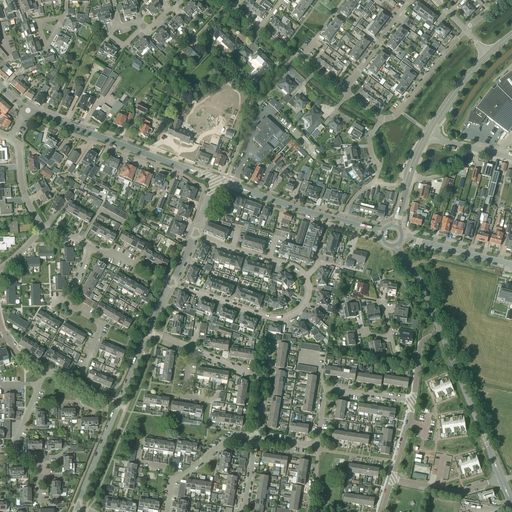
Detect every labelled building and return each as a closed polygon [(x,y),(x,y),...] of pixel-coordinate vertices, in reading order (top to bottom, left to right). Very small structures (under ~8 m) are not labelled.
[(25,13),(33,10),(34,12),(37,11),(36,9),(37,9),(35,4),(32,5),(30,0),(29,0),(22,3),(25,13)] [(132,1),(127,3),(128,6),(131,17),(135,16),(134,15),(137,14),(135,8),(138,7),(136,1),(136,0),(135,0),(132,1)] [(152,2),(149,4),(157,12),(160,9),(159,8),(161,7),(156,2),(157,0),(152,0),(151,1),(152,2)] [(262,1),(262,0),(258,0),(255,4),(250,0),(245,7),(248,10),(249,9),(253,12),(262,1)] [(262,1),(253,12),(257,16),(260,19),(266,11),(261,8),(264,4),(270,8),(272,6),(263,0),(262,0),(262,1)] [(358,4),(352,0),(349,0),(347,3),(354,8),(356,10),(359,5),(358,4)] [(468,18),(475,11),(473,10),(479,5),(481,7),(483,5),(478,0),(476,2),(472,6),(463,14),(466,17),(467,16),(468,18)] [(297,5),(306,11),(309,7),(303,2),(301,1),(297,5)] [(364,9),(365,9),(367,11),(373,3),(370,1),(364,9)] [(186,6),(194,13),(196,11),(197,12),(201,12),(202,13),(205,10),(198,3),(195,6),(191,2),(189,4),(189,3),(186,6)] [(460,11),(463,14),(472,6),(468,2),(467,3),(467,2),(460,9),(461,10),(460,11)] [(13,13),(17,12),(14,3),(7,6),(10,14),(6,16),(8,21),(11,20),(15,19),(13,13)] [(347,3),(344,8),(351,13),(354,8),(347,3)] [(417,16),(423,7),(418,3),(413,10),(412,12),(417,16)] [(143,7),(140,9),(145,13),(147,11),(152,16),(154,14),(154,15),(157,12),(149,4),(147,7),(146,6),(144,8),(143,7)] [(123,11),(124,18),(127,17),(127,18),(131,17),(128,6),(125,7),(125,6),(122,7),(121,5),(118,6),(120,12),(123,11)] [(306,11),(297,5),(294,9),(296,11),(302,16),(302,15),(306,11)] [(191,16),(194,13),(186,6),(183,8),(184,9),(182,11),(187,16),(185,18),(189,22),(191,20),(190,19),(192,16),(191,16)] [(428,10),(423,7),(417,16),(422,19),(428,10)] [(106,12),(103,13),(106,24),(109,23),(109,22),(111,21),(110,15),(113,14),(111,8),(108,8),(108,11),(105,11),(106,12)] [(340,13),(347,18),(351,13),(344,8),(340,13)] [(106,24),(103,13),(102,10),(93,13),(94,19),(97,18),(99,25),(101,24),(102,25),(106,24)] [(428,10),(422,19),(426,22),(432,14),(428,10)] [(292,16),(294,17),(292,19),(295,21),(297,20),(299,21),(302,16),(302,15),(302,16),(296,11),(292,16)] [(387,16),(388,15),(383,11),(378,18),(385,23),(389,18),(387,16)] [(437,18),(432,14),(426,22),(426,23),(430,27),(432,24),(437,18)] [(70,30),(73,31),(78,23),(82,25),(85,20),(85,16),(78,15),(76,15),(76,19),(75,21),(72,19),(71,21),(68,20),(64,27),(67,28),(67,29),(67,30),(68,31),(70,30)] [(175,17),(172,20),(180,27),(182,25),(183,26),(185,24),(186,25),(189,23),(184,19),(182,21),(177,16),(175,18),(175,17)] [(281,23),(273,17),(269,23),(272,25),(270,26),(274,29),(274,28),(278,32),(287,20),(284,18),(281,23)] [(376,17),(373,21),(382,27),(385,23),(378,18),(376,17)] [(408,17),(403,24),(408,27),(410,25),(413,21),(408,17)] [(339,28),(343,23),(336,18),(333,23),(339,28)] [(170,23),(168,25),(173,30),(171,32),(175,36),(177,34),(179,33),(179,32),(179,33),(182,30),(179,28),(180,27),(172,20),(169,22),(170,23)] [(287,20),(278,32),(283,35),(282,35),(286,38),(287,36),(289,38),(294,32),(291,30),(290,30),(291,29),(290,24),(289,23),(290,22),(287,20)] [(378,32),(382,27),(372,21),(369,25),(378,32)] [(23,33),(33,29),(32,26),(31,26),(30,24),(27,25),(26,22),(14,26),(16,30),(22,28),(23,33)] [(328,26),(329,27),(338,34),(341,29),(339,28),(333,23),(331,24),(330,24),(328,26)] [(435,31),(440,35),(446,26),(443,24),(442,25),(440,24),(435,31)] [(234,53),(241,45),(237,41),(235,42),(224,32),(225,31),(219,25),(210,34),(216,40),(220,43),(223,40),(230,47),(229,49),(234,53)] [(378,32),(369,25),(365,30),(368,32),(374,37),(378,32)] [(440,35),(438,37),(442,41),(444,38),(445,39),(450,31),(448,30),(449,29),(446,26),(445,28),(440,35)] [(329,27),(326,32),(334,38),(338,34),(329,27)] [(401,27),(397,32),(404,37),(406,38),(410,33),(408,32),(401,27)] [(370,43),(364,38),(365,36),(356,28),(354,31),(361,37),(360,38),(360,39),(362,40),(360,43),(366,48),(370,43)] [(23,33),(26,41),(32,39),(31,36),(34,35),(34,33),(34,32),(33,29),(23,33)] [(158,34),(166,42),(167,43),(169,42),(170,42),(174,37),(170,33),(168,35),(163,30),(161,32),(161,31),(158,34)] [(334,38),(326,32),(322,37),(327,40),(325,43),(329,45),(334,38)] [(397,32),(394,36),(402,43),(404,41),(402,40),(404,37),(397,32)] [(66,45),(69,40),(71,41),(73,38),(67,34),(66,37),(63,36),(61,39),(58,37),(55,43),(61,47),(63,44),(66,45)] [(166,42),(158,34),(155,37),(156,37),(154,39),(159,44),(157,46),(161,51),(163,48),(162,47),(164,44),(163,44),(166,42)] [(394,36),(390,41),(398,47),(399,47),(398,47),(401,44),(402,45),(403,44),(402,43),(394,36)] [(140,39),(137,42),(147,52),(152,47),(155,51),(158,48),(150,40),(147,43),(143,38),(141,40),(140,39)] [(33,42),(32,39),(26,41),(29,50),(39,46),(38,43),(37,43),(36,41),(33,42)] [(398,47),(390,41),(386,46),(393,51),(395,52),(399,48),(398,48),(398,47)] [(436,50),(438,47),(440,45),(435,41),(431,46),(436,50)] [(147,52),(137,42),(135,44),(135,45),(134,47),(138,52),(136,54),(141,58),(147,52)] [(358,42),(355,47),(356,47),(363,52),(366,48),(360,43),(358,42)] [(101,48),(97,54),(106,59),(108,55),(113,46),(110,44),(109,45),(107,43),(103,49),(101,48)] [(37,54),(40,52),(40,50),(39,46),(29,50),(30,54),(25,56),(19,59),(19,60),(20,62),(33,58),(34,60),(36,60),(36,59),(36,57),(38,56),(37,54)] [(116,48),(113,46),(108,55),(110,57),(109,59),(109,60),(111,62),(111,61),(112,61),(114,63),(117,57),(115,56),(118,50),(116,49),(116,48)] [(187,46),(182,51),(188,57),(190,56),(197,62),(203,56),(194,47),(191,50),(187,46)] [(431,57),(434,52),(428,47),(426,46),(422,50),(431,57)] [(359,57),(363,52),(356,47),(355,47),(352,51),(359,57)] [(244,48),(240,53),(246,59),(249,56),(252,59),(253,58),(259,64),(263,67),(258,73),(257,72),(256,71),(252,75),(253,76),(252,77),(258,84),(263,79),(261,77),(264,75),(263,74),(267,70),(267,71),(271,67),(272,67),(273,65),(273,64),(272,63),(271,63),(268,60),(258,51),(256,53),(255,52),(252,56),(250,55),(251,54),(244,48)] [(181,60),(185,56),(179,50),(175,54),(181,60)] [(359,57),(352,51),(350,50),(347,54),(348,56),(349,57),(356,62),(359,57)] [(427,62),(431,57),(422,50),(422,51),(419,55),(427,62)] [(385,62),(389,57),(382,52),(378,57),(385,62)] [(323,53),(321,56),(320,56),(316,62),(322,66),(328,57),(323,53)] [(52,64),(57,62),(56,56),(53,57),(52,54),(42,58),(45,64),(51,62),(52,64)] [(424,66),(427,62),(419,55),(415,60),(424,66)] [(333,61),(328,57),(322,66),(326,69),(333,61)] [(385,62),(378,57),(375,61),(382,66),(384,68),(385,66),(383,65),(385,62)] [(33,58),(20,62),(22,67),(23,67),(32,63),(35,62),(34,60),(33,58)] [(404,59),(402,61),(407,65),(408,66),(412,69),(414,66),(420,71),(424,66),(415,60),(412,65),(409,63),(404,59)] [(139,71),(142,65),(135,60),(132,66),(139,71)] [(326,69),(331,73),(338,64),(333,61),(326,69)] [(382,66),(375,61),(372,66),(378,71),(382,66)] [(401,62),(399,65),(407,71),(404,76),(405,77),(412,82),(416,77),(410,73),(412,70),(401,62)] [(343,68),(338,64),(331,73),(337,77),(341,71),(340,71),(343,68)] [(370,77),(377,81),(379,78),(377,76),(377,75),(376,74),(378,71),(372,66),(368,71),(372,74),(370,77)] [(0,76),(2,78),(8,71),(5,68),(5,67),(5,68),(1,71),(0,70),(0,76)] [(100,90),(111,71),(105,68),(94,87),(100,90)] [(5,81),(12,74),(8,71),(2,78),(5,81)] [(288,74),(297,83),(301,79),(291,71),(288,74)] [(511,71),(499,81),(500,83),(497,87),(511,102),(511,71)] [(55,76),(50,80),(53,81),(52,83),(56,84),(58,78),(58,77),(55,76)] [(409,87),(412,82),(405,77),(403,76),(400,80),(409,87)] [(9,84),(15,88),(20,83),(22,81),(24,79),(22,77),(16,80),(14,82),(12,81),(9,84)] [(289,95),(296,87),(286,77),(279,85),(277,87),(277,88),(280,91),(282,91),(283,89),(289,95)] [(20,83),(15,88),(19,92),(26,83),(25,82),(26,81),(24,79),(22,81),(20,83)] [(409,87),(400,80),(399,82),(400,83),(398,86),(405,91),(409,87)] [(26,83),(19,92),(22,95),(28,89),(26,87),(28,85),(26,83)] [(61,85),(57,83),(56,84),(55,84),(52,91),(53,91),(55,92),(54,94),(49,104),(52,106),(52,107),(54,108),(54,107),(55,107),(59,97),(60,94),(58,93),(61,87),(60,86),(61,85)] [(45,85),(42,90),(35,100),(34,102),(35,103),(36,104),(37,104),(41,106),(46,98),(45,97),(46,95),(45,95),(49,88),(45,85)] [(83,89),(84,87),(80,85),(74,96),(79,98),(83,89)] [(103,88),(98,94),(104,98),(110,89),(104,85),(102,88),(103,88)] [(359,94),(365,98),(371,89),(366,86),(364,89),(363,88),(359,94)] [(405,91),(398,86),(395,91),(401,96),(405,91)] [(486,117),(495,124),(508,134),(511,128),(511,102),(497,87),(493,91),(491,89),(476,109),(477,110),(474,114),(471,113),(468,123),(479,126),(483,121),(484,122),(483,123),(486,124),(487,120),(485,119),(486,117)] [(35,100),(42,90),(39,88),(36,92),(31,89),(29,91),(25,97),(31,101),(33,99),(35,100)] [(365,98),(369,101),(376,93),(371,89),(365,98)] [(67,109),(72,99),(68,97),(71,92),(66,90),(60,100),(63,102),(61,105),(67,109)] [(369,101),(374,105),(381,96),(376,93),(369,101)] [(95,100),(84,94),(77,108),(80,110),(81,111),(83,112),(84,111),(85,112),(87,108),(88,108),(90,104),(92,105),(95,100)] [(278,112),(291,98),(287,95),(282,100),(281,99),(278,103),(273,99),(269,104),(277,111),(278,112)] [(300,95),(295,100),(293,98),(288,103),(293,108),(296,104),(302,109),(308,103),(300,95)] [(383,103),(386,100),(381,96),(374,105),(380,109),(384,104),(383,103)] [(92,117),(91,117),(101,124),(107,116),(109,114),(112,116),(114,114),(115,115),(123,106),(121,104),(117,101),(111,110),(103,105),(100,109),(101,109),(98,113),(95,112),(92,117)] [(136,110),(145,115),(148,108),(139,103),(136,110)] [(6,114),(10,109),(6,105),(1,110),(6,114)] [(304,118),(310,124),(311,125),(307,131),(308,132),(306,134),(304,132),(302,134),(307,138),(311,134),(323,121),(320,118),(322,115),(313,107),(312,109),(304,118)] [(297,121),(302,115),(299,112),(294,118),(297,121)] [(9,122),(11,120),(5,115),(0,120),(0,127),(0,128),(1,126),(7,129),(10,123),(9,122)] [(126,118),(118,115),(115,121),(114,121),(113,124),(114,124),(119,127),(121,128),(122,128),(126,118)] [(254,141),(255,141),(262,148),(253,158),(260,164),(273,150),(285,138),(287,136),(267,117),(256,128),(261,132),(254,139),(253,139),(253,140),(253,141),(254,141)] [(329,123),(329,124),(329,125),(331,126),(330,127),(330,128),(332,130),(334,130),(336,132),(337,132),(343,127),(342,125),(335,118),(334,118),(329,123)] [(142,125),(138,134),(139,134),(138,135),(140,136),(141,135),(145,137),(147,138),(149,135),(150,135),(152,132),(151,130),(150,129),(147,128),(150,122),(145,120),(143,125),(142,125)] [(194,141),(190,139),(192,136),(186,134),(187,133),(178,130),(181,122),(176,120),(173,128),(170,127),(167,135),(174,137),(173,138),(180,140),(183,141),(183,142),(189,144),(192,145),(194,141)] [(355,124),(354,124),(352,128),(354,129),(350,135),(353,137),(352,138),(352,139),(352,140),(353,141),(354,141),(355,141),(355,140),(356,139),(359,141),(363,135),(361,134),(364,129),(355,124)] [(317,129),(311,136),(314,139),(321,133),(317,129)] [(45,145),(48,147),(41,156),(48,161),(58,148),(55,146),(57,143),(48,137),(46,140),(47,141),(45,145)] [(288,137),(281,144),(284,147),(291,140),(288,137)] [(292,140),(287,145),(291,149),(295,144),(292,140)] [(333,149),(340,149),(340,146),(338,146),(338,143),(337,141),(336,140),(330,145),(330,148),(333,148),(333,149)] [(203,144),(202,148),(215,152),(214,153),(217,155),(216,160),(215,165),(219,166),(224,151),(224,150),(223,152),(222,152),(219,151),(221,145),(218,143),(217,147),(210,144),(209,146),(203,144)] [(293,148),(298,153),(303,159),(307,155),(301,149),(301,150),(296,145),(293,148)] [(66,157),(70,150),(64,146),(61,151),(60,150),(59,153),(58,154),(55,153),(58,148),(48,161),(46,164),(50,167),(54,162),(59,164),(63,157),(62,157),(63,155),(66,157)] [(356,148),(346,149),(341,150),(342,153),(346,152),(347,156),(357,154),(356,148)] [(73,164),(79,155),(76,153),(74,151),(74,152),(73,151),(67,160),(73,164)] [(224,151),(219,166),(222,167),(223,167),(224,167),(224,164),(224,163),(226,156),(230,157),(232,152),(229,151),(228,152),(224,151)] [(91,153),(89,152),(81,163),(85,166),(87,164),(89,166),(96,155),(92,153),(91,153)] [(201,161),(203,161),(205,155),(198,152),(196,159),(201,161)] [(347,156),(343,156),(343,160),(344,167),(345,170),(352,166),(352,165),(351,162),(353,161),(358,160),(357,154),(347,156)] [(280,161),(283,158),(279,155),(276,159),(272,163),(275,166),(280,161)] [(39,159),(46,164),(48,161),(41,156),(39,159)] [(108,157),(106,162),(104,161),(103,164),(105,165),(105,166),(102,173),(107,175),(108,176),(114,160),(112,159),(112,158),(111,157),(110,156),(109,157),(108,157)] [(28,158),(29,172),(31,171),(31,173),(32,174),(33,174),(34,174),(35,173),(36,172),(36,171),(37,171),(36,157),(28,158)] [(114,160),(108,176),(110,177),(113,169),(116,170),(118,163),(117,163),(117,161),(117,160),(115,159),(115,160),(114,160)] [(126,164),(125,165),(124,165),(121,173),(119,172),(117,177),(124,180),(129,167),(128,167),(129,166),(126,164)] [(495,167),(485,164),(482,175),(492,178),(495,167)] [(67,172),(71,174),(75,167),(72,165),(67,172)] [(343,170),(345,173),(346,174),(354,169),(362,181),(356,186),(359,189),(365,185),(362,181),(372,174),(369,169),(364,172),(359,165),(354,168),(352,166),(345,170),(343,170)] [(89,174),(87,177),(92,180),(93,177),(98,169),(94,166),(89,174)] [(135,169),(133,169),(134,168),(131,166),(130,167),(129,167),(124,180),(131,183),(133,178),(131,177),(135,169)] [(253,172),(255,169),(249,166),(248,170),(246,169),(242,176),(249,180),(253,172)] [(40,174),(49,180),(52,175),(45,170),(46,169),(44,167),(40,174)] [(86,178),(91,169),(87,167),(82,175),(86,178)] [(254,182),(260,169),(257,168),(255,172),(254,172),(250,180),(254,182)] [(258,184),(262,175),(264,171),(260,169),(254,182),(258,184)] [(283,180),(289,174),(285,170),(279,177),(283,180)] [(142,171),(141,172),(140,171),(138,176),(137,176),(133,184),(132,185),(134,186),(134,187),(139,189),(140,187),(145,174),(144,173),(145,172),(142,171)] [(268,188),(271,182),(273,183),(277,175),(270,171),(268,174),(263,186),(268,188)] [(305,175),(303,179),(308,181),(312,172),(310,171),(307,176),(305,175)] [(493,198),(499,174),(494,172),(487,197),(493,198)] [(147,173),(147,174),(145,174),(140,187),(147,190),(149,184),(148,184),(151,176),(150,175),(150,174),(147,173)] [(151,183),(152,185),(154,186),(155,184),(160,186),(158,190),(163,191),(165,186),(166,187),(167,185),(166,183),(163,182),(165,178),(164,177),(163,177),(162,176),(161,176),(160,176),(157,175),(156,178),(156,177),(155,180),(153,180),(151,183)] [(445,178),(441,190),(446,192),(450,180),(445,178)] [(288,184),(286,190),(292,192),(295,186),(291,185),(293,180),(290,179),(288,184)] [(304,196),(311,198),(314,188),(307,185),(308,182),(304,181),(300,191),(305,193),(304,196)] [(41,190),(42,193),(49,189),(47,186),(47,187),(45,184),(43,186),(41,182),(34,186),(37,192),(41,190)] [(314,188),(311,198),(317,201),(320,193),(323,195),(325,188),(321,187),(316,185),(314,188)] [(426,200),(429,187),(423,185),(420,198),(426,200)] [(185,187),(183,192),(193,196),(195,190),(189,188),(190,187),(186,186),(186,187),(185,187)] [(0,202),(5,202),(5,199),(11,198),(11,192),(10,192),(10,189),(0,189),(0,202)] [(50,192),(49,189),(42,193),(44,195),(40,198),(44,204),(51,199),(48,193),(50,192)] [(324,198),(324,199),(328,200),(327,204),(333,205),(336,195),(331,193),(331,191),(327,190),(324,198)] [(193,196),(183,192),(180,191),(178,196),(180,197),(179,200),(185,203),(186,199),(191,201),(193,196)] [(58,198),(51,208),(52,209),(53,210),(55,212),(56,211),(57,212),(64,202),(65,200),(68,202),(73,196),(68,192),(63,199),(62,200),(58,198)] [(390,193),(387,192),(386,193),(385,200),(388,200),(395,202),(397,194),(395,193),(395,194),(390,193)] [(344,204),(349,196),(343,194),(342,196),(336,195),(333,205),(339,207),(340,203),(344,204)] [(229,209),(237,211),(241,199),(236,198),(234,202),(231,202),(229,209)] [(165,205),(166,201),(161,199),(157,209),(163,211),(165,205)] [(240,210),(241,208),(243,209),(245,201),(241,199),(237,211),(236,215),(239,216),(241,211),(240,210)] [(178,205),(176,210),(178,210),(188,214),(190,215),(191,212),(190,211),(191,209),(184,206),(185,203),(179,200),(177,204),(178,205)] [(68,202),(64,208),(67,210),(66,212),(72,215),(76,208),(77,205),(69,201),(68,202)] [(249,211),(252,203),(247,201),(244,209),(245,210),(244,213),(248,215),(249,211)] [(5,205),(5,202),(0,202),(0,211),(0,215),(12,214),(12,211),(11,205),(5,205)] [(257,205),(252,203),(249,211),(248,215),(253,216),(257,205)] [(417,212),(418,205),(412,203),(410,211),(414,212),(413,215),(411,223),(415,225),(417,216),(415,216),(416,212),(417,212)] [(257,205),(253,216),(253,217),(257,218),(262,206),(257,205)] [(379,206),(378,209),(376,217),(383,218),(385,211),(384,211),(385,207),(379,206)] [(81,211),(76,208),(72,215),(77,218),(81,211)] [(258,225),(257,230),(259,231),(261,226),(264,218),(267,219),(268,217),(269,217),(271,214),(269,213),(270,209),(265,208),(261,217),(258,225)] [(174,219),(180,221),(182,218),(186,220),(188,214),(178,210),(176,215),(175,215),(174,219)] [(417,212),(416,212),(415,216),(417,216),(415,225),(421,226),(423,219),(426,219),(427,215),(422,214),(422,212),(417,210),(417,212)] [(77,218),(83,221),(87,214),(81,211),(77,218)] [(88,224),(92,217),(87,214),(83,221),(88,224)] [(294,221),(295,218),(284,214),(283,219),(284,219),(282,223),(288,225),(289,221),(291,222),(291,220),(294,221)] [(453,226),(451,234),(452,234),(452,235),(454,235),(456,235),(458,227),(460,222),(461,217),(461,216),(458,215),(457,221),(454,221),(453,226)] [(498,246),(500,246),(502,238),(503,234),(501,234),(504,222),(501,221),(502,215),(500,224),(499,227),(499,226),(495,245),(496,245),(496,246),(498,246)] [(439,222),(440,222),(441,218),(433,216),(431,224),(432,224),(431,229),(434,230),(435,230),(436,230),(437,230),(439,222)] [(448,233),(450,225),(451,221),(446,220),(447,218),(443,217),(442,223),(443,223),(442,227),(443,227),(441,231),(448,233)] [(461,217),(460,222),(456,235),(458,236),(460,237),(461,236),(462,236),(465,225),(463,224),(465,218),(461,217)] [(481,241),(487,219),(487,218),(484,217),(483,224),(482,224),(481,230),(480,230),(480,233),(478,233),(476,240),(481,241)] [(180,221),(174,219),(172,218),(171,222),(170,221),(168,227),(182,232),(184,227),(179,225),(180,221)] [(488,235),(488,232),(487,231),(489,225),(490,225),(491,219),(487,219),(481,241),(486,243),(488,235)] [(295,244),(301,246),(308,222),(302,221),(295,244)] [(102,237),(107,240),(117,224),(113,222),(112,225),(114,226),(111,233),(106,230),(102,237)] [(470,239),(471,239),(474,225),(471,224),(471,223),(468,222),(465,233),(466,234),(465,237),(468,238),(468,239),(469,239),(470,239)] [(17,223),(9,223),(10,234),(9,235),(9,237),(15,236),(15,234),(18,234),(17,223)] [(91,231),(96,234),(101,227),(95,224),(91,231)] [(112,243),(117,236),(113,234),(114,232),(115,233),(120,225),(118,225),(117,224),(107,240),(112,243)] [(282,243),(278,255),(285,257),(285,258),(289,259),(289,258),(306,263),(307,266),(314,263),(312,260),(314,253),(316,253),(317,249),(316,248),(319,237),(321,237),(323,230),(317,228),(317,226),(310,224),(308,233),(309,233),(304,252),(292,248),(293,246),(282,243)] [(494,245),(495,245),(499,226),(496,226),(495,230),(496,230),(495,236),(492,236),(490,244),(492,244),(492,245),(494,245)] [(96,234),(102,237),(106,230),(101,227),(96,234)] [(175,236),(180,237),(182,232),(168,227),(165,236),(173,239),(175,236)] [(119,240),(125,243),(129,235),(124,232),(119,240)] [(330,234),(328,240),(338,242),(339,236),(331,233),(330,234)] [(125,243),(130,246),(134,238),(129,235),(125,243)] [(0,250),(6,250),(6,248),(10,248),(10,245),(14,245),(14,238),(10,238),(0,237),(0,250)] [(130,246),(136,249),(140,241),(134,238),(130,246)] [(141,252),(145,244),(140,241),(136,249),(141,252)] [(201,244),(198,252),(207,255),(208,255),(207,255),(209,256),(210,253),(208,252),(209,248),(205,247),(205,246),(201,244)] [(153,253),(149,261),(154,264),(158,256),(159,254),(155,252),(156,250),(155,249),(153,253)] [(143,258),(149,261),(153,253),(147,250),(143,258)] [(323,255),(333,258),(335,253),(325,250),(323,255)] [(205,263),(207,255),(208,255),(207,255),(198,252),(197,255),(196,255),(194,259),(203,262),(205,263)] [(216,254),(214,261),(214,262),(219,263),(222,253),(217,252),(216,254)] [(364,263),(367,254),(365,254),(362,253),(362,254),(359,254),(360,253),(354,252),(353,258),(348,257),(345,266),(353,268),(354,261),(357,262),(357,261),(364,263)] [(218,265),(224,267),(224,265),(227,256),(222,254),(222,253),(219,263),(218,265)] [(163,259),(158,256),(154,264),(159,267),(163,259)] [(235,268),(234,270),(240,272),(241,269),(240,269),(243,260),(238,258),(237,258),(237,259),(235,268)] [(169,262),(163,259),(159,267),(165,270),(169,262)] [(242,273),(248,274),(248,272),(251,262),(245,261),(242,273)] [(99,262),(96,268),(103,272),(110,276),(113,278),(114,275),(111,273),(104,269),(106,267),(99,262)] [(272,267),(267,266),(264,276),(263,278),(269,279),(269,280),(272,281),(273,274),(270,274),(272,267)] [(188,274),(199,279),(200,280),(201,277),(199,276),(201,271),(199,270),(199,271),(191,267),(189,271),(190,271),(188,274)] [(96,268),(92,273),(100,277),(103,272),(96,268)] [(325,271),(322,269),(320,273),(318,273),(317,277),(328,279),(333,269),(327,268),(325,271)] [(92,273),(89,278),(97,283),(100,277),(92,273)] [(118,284),(123,276),(117,273),(113,281),(118,284)] [(276,275),(275,282),(276,282),(282,284),(288,276),(285,273),(284,274),(280,273),(278,276),(276,275)] [(188,274),(185,282),(189,284),(190,283),(194,284),(196,285),(199,279),(188,274)] [(118,284),(117,286),(122,289),(124,287),(128,280),(123,276),(118,284)] [(292,278),(288,276),(282,284),(283,283),(287,288),(294,283),(291,280),(292,278)] [(328,280),(328,279),(317,277),(316,281),(318,282),(318,286),(326,286),(326,279),(328,280)] [(89,278),(86,284),(93,288),(97,283),(89,278)] [(210,290),(213,280),(208,278),(208,279),(206,285),(205,288),(210,290)] [(124,287),(122,289),(127,292),(128,292),(129,290),(133,283),(128,280),(124,287)] [(219,282),(213,280),(210,290),(211,289),(215,291),(219,282)] [(224,284),(219,282),(215,291),(220,293),(224,284)] [(396,293),(397,285),(392,285),(392,283),(384,282),(383,289),(387,289),(386,292),(396,293)] [(511,284),(503,282),(500,293),(510,296),(511,288),(511,284)] [(129,290),(128,292),(133,295),(134,293),(138,286),(133,283),(129,290)] [(86,284),(83,289),(90,293),(93,288),(86,284)] [(229,285),(224,284),(220,293),(225,294),(225,295),(229,285)] [(366,289),(367,286),(358,284),(356,292),(353,292),(352,297),(360,299),(361,296),(364,296),(365,289),(366,289)] [(229,285),(225,295),(231,297),(234,287),(229,285)] [(134,293),(139,296),(144,289),(138,286),(134,293)] [(239,300),(240,299),(239,299),(243,290),(237,288),(234,298),(239,300)] [(84,297),(86,298),(87,299),(90,293),(83,289),(80,294),(81,295),(84,297)] [(148,294),(149,292),(144,289),(139,296),(137,301),(139,302),(141,300),(145,302),(147,303),(148,301),(152,296),(148,294)] [(239,299),(240,299),(245,301),(248,292),(243,290),(239,299)] [(180,292),(177,300),(185,303),(186,301),(188,302),(190,298),(188,297),(184,295),(184,294),(180,292)] [(245,301),(250,303),(254,292),(253,292),(253,294),(248,292),(245,301)] [(254,305),(254,306),(259,294),(254,292),(250,303),(255,305),(254,305)] [(317,295),(316,298),(328,300),(329,294),(319,292),(318,296),(317,295)] [(265,302),(267,296),(264,295),(264,296),(259,294),(254,306),(260,307),(262,301),(265,302)] [(282,296),(276,299),(277,301),(278,309),(283,309),(282,307),(286,305),(282,296)] [(328,300),(316,298),(316,301),(317,301),(316,305),(327,306),(328,300)] [(185,303),(177,300),(175,302),(174,302),(172,306),(181,310),(184,303),(185,304),(185,303)] [(274,310),(278,309),(277,301),(270,300),(269,308),(274,308),(274,310)] [(191,316),(194,317),(196,311),(204,313),(207,304),(204,303),(205,302),(200,301),(197,308),(194,307),(193,310),(191,316)] [(96,311),(101,314),(105,307),(100,303),(96,311)] [(207,304),(204,313),(204,314),(205,312),(212,314),(215,306),(210,304),(210,305),(207,304)] [(357,304),(342,306),(342,309),(344,308),(346,319),(356,317),(355,312),(359,311),(357,304)] [(380,317),(380,319),(379,308),(375,309),(374,305),(366,306),(369,321),(369,319),(380,317)] [(393,321),(394,318),(407,320),(406,323),(408,309),(400,308),(401,306),(395,306),(393,321)] [(101,314),(106,317),(110,310),(105,307),(101,314)] [(218,317),(226,319),(228,312),(226,311),(226,310),(221,308),(218,317)] [(106,317),(111,320),(116,313),(110,310),(106,317)] [(320,321),(324,316),(316,310),(314,313),(313,312),(311,314),(320,321)] [(39,311),(35,319),(38,320),(36,323),(38,325),(40,322),(45,315),(39,311)] [(231,313),(228,312),(226,319),(233,322),(236,313),(232,312),(231,313)] [(111,320),(117,323),(121,316),(116,313),(111,320)] [(13,325),(18,316),(16,315),(15,316),(11,314),(7,321),(13,325)] [(310,317),(308,320),(316,326),(319,328),(323,324),(320,321),(311,314),(309,316),(310,317)] [(40,322),(46,325),(50,318),(45,315),(40,322)] [(13,325),(19,328),(23,321),(19,319),(20,317),(18,316),(13,325)] [(121,316),(117,323),(122,326),(126,319),(121,316)] [(243,316),(240,324),(244,326),(243,328),(246,329),(247,327),(250,319),(247,318),(247,317),(243,316)] [(46,325),(51,328),(55,321),(50,318),(46,325)] [(126,319),(122,326),(127,329),(132,322),(126,319)] [(253,320),(250,319),(247,327),(246,329),(253,331),(254,329),(257,321),(253,319),(253,320)] [(27,323),(23,321),(19,328),(25,332),(30,323),(28,322),(27,323)] [(56,331),(60,324),(55,321),(51,328),(56,331)] [(297,325),(302,335),(303,338),(309,335),(308,333),(304,323),(301,325),(300,323),(297,325)] [(60,331),(66,334),(70,327),(65,324),(60,331)] [(270,332),(270,333),(280,334),(281,328),(278,327),(278,326),(274,325),(273,327),(270,326),(270,327),(269,327),(268,332),(270,332)] [(293,329),(290,330),(293,336),(295,335),(296,338),(302,335),(297,325),(295,326),(295,327),(292,328),(293,329)] [(66,334),(71,337),(75,330),(70,327),(66,334)] [(315,328),(313,330),(317,336),(317,335),(320,339),(322,342),(325,338),(319,334),(315,328)] [(398,344),(399,344),(399,340),(412,342),(411,345),(412,345),(414,332),(410,331),(399,329),(398,333),(401,334),(401,335),(400,335),(398,344)] [(71,337),(76,340),(81,333),(75,330),(71,337)] [(313,330),(310,332),(314,337),(313,338),(317,343),(320,340),(317,336),(313,330)] [(356,347),(355,343),(354,338),(355,338),(354,331),(347,333),(347,336),(345,336),(346,347),(348,347),(352,346),(352,347),(356,347)] [(82,344),(86,336),(81,333),(76,340),(82,344)] [(24,349),(29,342),(23,338),(19,345),(22,348),(24,349)] [(26,350),(30,352),(34,345),(29,342),(24,349),(26,350)] [(102,342),(99,350),(102,351),(100,354),(103,355),(104,352),(105,352),(108,345),(102,342)] [(380,342),(369,343),(370,347),(372,347),(373,350),(374,349),(375,356),(380,355),(380,356),(383,355),(382,352),(382,350),(385,350),(384,344),(380,345),(380,342)] [(35,355),(39,348),(34,345),(30,352),(33,354),(35,355)] [(41,345),(39,348),(35,355),(36,357),(37,357),(39,359),(40,358),(43,354),(44,354),(45,352),(44,351),(41,349),(43,346),(41,345)] [(105,352),(110,355),(114,347),(108,345),(105,352)] [(238,347),(232,346),(230,357),(234,357),(234,358),(237,358),(238,350),(238,347)] [(116,357),(119,350),(114,347),(110,355),(116,357)] [(5,349),(0,350),(0,367),(3,366),(4,366),(4,365),(2,362),(8,360),(9,360),(8,357),(9,356),(7,352),(6,352),(5,349)] [(46,353),(43,358),(48,360),(48,359),(51,360),(55,353),(56,351),(53,349),(52,351),(49,350),(47,354),(46,353)] [(118,360),(118,358),(122,360),(125,352),(119,350),(116,357),(113,364),(116,366),(119,360),(118,360)] [(278,350),(277,356),(294,359),(294,357),(286,356),(287,351),(278,350)] [(55,353),(51,360),(56,363),(60,356),(55,353)] [(61,366),(65,359),(66,357),(61,354),(60,356),(56,363),(61,366)] [(67,356),(66,357),(65,359),(61,366),(66,369),(67,368),(70,370),(74,363),(71,361),(70,362),(68,360),(69,357),(67,356)] [(330,376),(336,377),(339,359),(337,359),(337,361),(338,361),(337,369),(332,368),(330,376)] [(344,370),(343,378),(344,378),(344,379),(348,380),(348,379),(349,379),(351,362),(350,362),(349,370),(344,370)] [(98,369),(100,364),(97,363),(95,368),(90,372),(88,373),(89,375),(87,379),(93,382),(96,374),(98,369)] [(363,383),(369,384),(371,368),(370,367),(369,376),(364,375),(363,383)] [(96,374),(93,382),(98,384),(102,376),(98,375),(100,371),(97,370),(96,374)] [(389,385),(395,386),(398,370),(397,370),(396,378),(391,377),(389,385)] [(98,384),(104,386),(107,379),(102,376),(98,384)] [(110,389),(113,381),(107,379),(104,386),(110,389)] [(313,395),(314,389),(298,387),(298,388),(306,389),(305,394),(313,395)] [(311,407),(312,401),(297,399),(296,400),(304,401),(303,406),(311,407)] [(279,410),(280,405),(271,404),(270,410),(287,413),(287,411),(279,410)] [(371,415),(376,416),(377,407),(371,406),(369,423),(370,423),(371,415)] [(337,407),(336,413),(352,416),(352,414),(344,413),(345,409),(337,407)] [(388,418),(389,409),(383,408),(381,424),(382,425),(384,417),(388,418)] [(74,410),(68,410),(68,421),(68,429),(71,429),(71,426),(71,421),(77,421),(77,417),(77,409),(74,409),(74,410)] [(36,414),(36,420),(47,420),(47,416),(45,416),(45,413),(43,413),(43,410),(35,410),(35,414),(36,414)] [(68,421),(68,410),(61,410),(61,413),(58,413),(58,421),(61,421),(61,419),(64,419),(64,421),(68,421)] [(213,413),(212,422),(218,423),(219,414),(220,412),(213,411),(213,413)] [(4,415),(4,423),(10,423),(10,420),(14,420),(14,417),(16,417),(19,417),(19,415),(4,415)] [(278,417),(269,416),(268,422),(285,425),(285,423),(277,422),(278,417)] [(296,424),(295,433),(301,433),(304,417),(303,417),(302,425),(296,424)] [(84,428),(84,430),(87,430),(87,419),(81,419),(81,422),(77,422),(77,430),(81,430),(81,428),(84,428)] [(97,430),(97,426),(99,426),(99,422),(97,422),(97,419),(87,419),(87,430),(91,430),(91,427),(94,427),(94,430),(97,430)] [(47,426),(47,423),(47,420),(36,420),(36,427),(39,427),(39,430),(47,430),(47,426)] [(339,432),(338,440),(344,441),(346,425),(345,425),(344,433),(339,432)] [(351,434),(350,442),(356,443),(358,427),(357,427),(356,435),(351,434)] [(28,439),(25,439),(25,448),(28,448),(28,451),(35,451),(34,439),(31,439),(31,442),(28,442),(28,439)] [(44,451),(44,443),(41,443),(41,442),(38,442),(38,439),(34,439),(35,451),(41,450),(41,451),(44,451)] [(54,450),(54,439),(50,439),(50,442),(47,442),(47,443),(44,443),(44,451),(48,451),(48,450),(54,450)] [(66,439),(63,439),(60,439),(60,441),(57,441),(57,439),(54,439),(54,450),(61,450),(61,449),(63,449),(67,446),(64,442),(64,441),(65,441),(66,439)] [(192,441),(190,453),(195,454),(195,455),(194,460),(198,458),(198,456),(199,456),(201,446),(197,446),(197,444),(196,444),(194,444),(195,441),(194,441),(192,441)] [(374,441),(374,442),(378,443),(378,447),(381,448),(389,449),(390,443),(374,441)] [(218,456),(218,458),(233,460),(230,459),(231,455),(232,452),(225,451),(225,454),(221,453),(221,456),(219,455),(218,455),(218,456)] [(63,465),(74,465),(74,455),(70,455),(63,455),(63,459),(63,465)] [(282,457),(276,456),(273,472),(274,473),(276,465),(280,466),(282,457)] [(63,475),(74,475),(74,465),(63,465),(63,471),(63,475)] [(361,466),(355,466),(352,482),(354,482),(355,474),(359,475),(361,466)] [(373,468),(367,467),(364,483),(366,484),(367,476),(371,477),(373,468)] [(23,469),(16,469),(16,480),(20,480),(20,478),(23,478),(23,479),(26,479),(26,468),(23,468),(23,469)] [(16,480),(16,469),(10,469),(10,472),(6,472),(6,480),(16,480)] [(298,473),(297,478),(305,480),(306,474),(290,471),(290,472),(298,473)] [(51,490),(62,489),(62,480),(54,480),(54,483),(51,483),(51,490)] [(259,482),(258,488),(275,491),(275,489),(267,488),(267,483),(259,482)] [(20,493),(20,496),(31,496),(31,489),(28,489),(27,486),(20,486),(20,490),(22,490),(22,493),(20,493)] [(349,504),(355,505),(357,488),(356,488),(355,496),(350,495),(349,504)] [(362,497),(361,506),(367,506),(370,488),(369,488),(369,490),(367,498),(362,497)] [(51,490),(51,493),(51,496),(51,499),(59,499),(58,496),(60,496),(60,493),(66,493),(66,489),(62,489),(51,490)] [(492,491),(481,494),(483,500),(488,499),(494,497),(492,491)] [(142,511),(143,510),(145,494),(143,494),(142,497),(143,497),(143,500),(139,499),(138,509),(137,511),(142,511)] [(257,494),(256,500),(273,503),(273,501),(265,500),(265,495),(257,494)] [(31,496),(20,496),(20,499),(19,499),(19,506),(24,506),(32,506),(32,502),(31,502),(31,496)] [(102,504),(105,505),(105,509),(108,510),(108,511),(107,511),(109,511),(111,500),(112,500),(112,498),(103,496),(102,504)] [(290,504),(298,506),(299,500),(283,497),(283,498),(291,499),(290,504)] [(5,511),(9,511),(9,504),(6,504),(6,503),(3,503),(3,500),(0,500),(0,511),(6,511),(5,511)]
